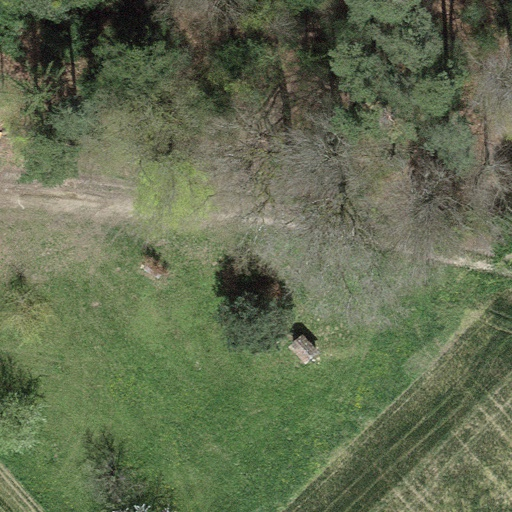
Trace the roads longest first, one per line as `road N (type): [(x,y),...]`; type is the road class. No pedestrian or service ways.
road 1 (track): [(0,51),(281,211)]
road 2 (track): [(281,211),(0,194)]
road 3 (track): [(281,211),(511,268)]
